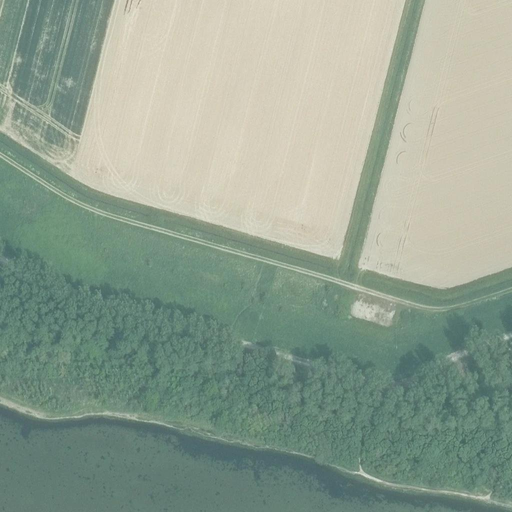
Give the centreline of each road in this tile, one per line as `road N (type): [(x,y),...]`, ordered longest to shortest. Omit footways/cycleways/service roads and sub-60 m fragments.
road 1 (track): [(511,333),(404,384),(383,385),(57,289),(0,257)]
road 2 (track): [(0,154),(99,212),(434,310),(511,293)]
